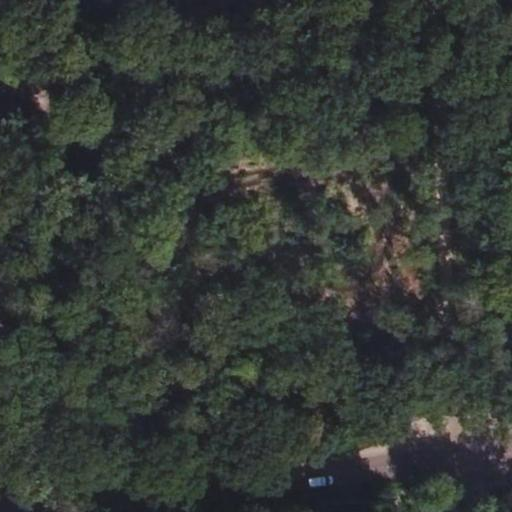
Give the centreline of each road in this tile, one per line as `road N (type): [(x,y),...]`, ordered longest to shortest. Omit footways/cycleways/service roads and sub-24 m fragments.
road 1 (unclassified): [(511,454),(0,510)]
road 2 (track): [(453,462),(438,0)]
